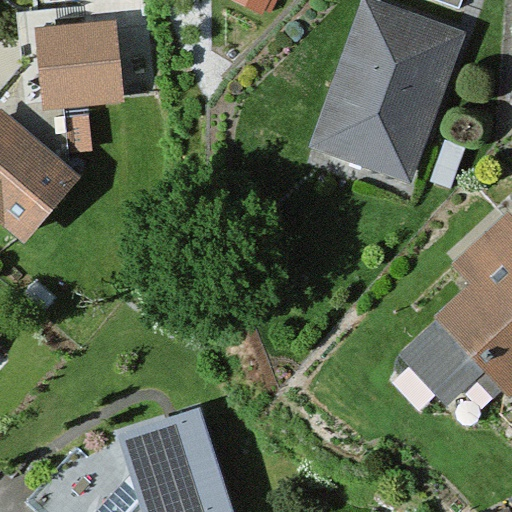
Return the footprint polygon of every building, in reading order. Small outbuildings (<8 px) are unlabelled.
[(232,0),(232,2),(263,17),(271,0),(232,0)] [(428,0),(458,11),(462,0),(428,0)] [(459,40),(366,7),(316,150),(409,182),(459,40)] [(0,100),(0,231),(25,253),(79,191),(65,179),(62,116),(122,112),(114,30),(113,12),(19,21),(24,72),(0,100)] [(90,121),(66,123),(68,156),(92,154),(90,121)] [(511,230),(505,223),(455,267),(478,291),(402,359),(445,407),(479,376),(505,405),(511,398),(511,230)] [(228,511),(193,402),(90,457),(76,444),(25,497),(40,511),(228,511)] [(511,511),(511,509),(508,503),(490,511),(511,511)]
